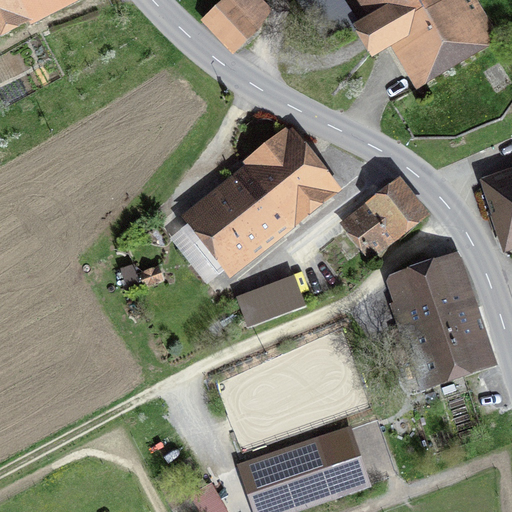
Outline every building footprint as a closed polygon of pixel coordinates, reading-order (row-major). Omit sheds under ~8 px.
[(0,0),(0,38),(29,25),(31,28),(83,0),(0,0)] [(224,0),(201,23),(232,56),(258,34),(272,11),(262,0),(224,0)] [(298,0),(320,35),(352,15),(342,0),(298,0)] [(416,92),(501,43),(475,0),(354,0),(366,20),(351,28),(370,61),(391,50),(399,63),(416,92)] [(230,281),(342,194),(292,129),(288,133),(286,130),(243,164),(245,167),(180,218),(230,281)] [(511,170),(478,182),(504,256),(511,253),(511,170)] [(399,179),(340,225),(369,263),(429,218),(399,179)] [(393,305),(388,307),(418,395),(498,368),(459,254),(427,265),(424,256),(411,261),(413,267),(383,277),(393,305)] [(164,282),(158,267),(137,275),(133,265),(118,270),(126,292),(141,287),(142,290),(164,282)] [(251,511),(304,511),(342,499),(321,437),(236,466),(250,507),(251,511)]
